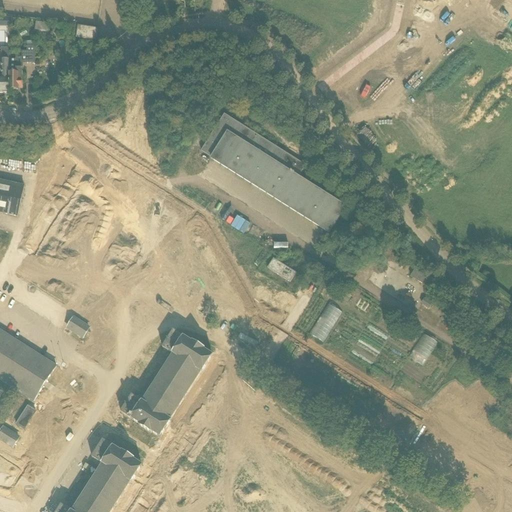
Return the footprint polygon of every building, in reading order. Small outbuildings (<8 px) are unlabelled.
[(77,39),(98,40),(98,28),(77,27),(77,39)] [(35,63),(35,61),(35,47),(27,47),(27,63),(35,63)] [(0,93),(9,94),(9,74),(9,60),(10,60),(11,49),(2,49),(1,60),(0,60),(1,68),(0,67),(0,93)] [(9,74),(9,94),(16,94),(16,91),(18,91),(18,89),(22,89),(22,58),(16,58),(16,60),(10,60),(9,60),(9,74)] [(224,115),(220,122),(201,151),(212,158),(211,159),(329,234),(346,208),(299,178),(306,166),(224,115)] [(24,187),(0,181),(0,213),(18,217),(24,187)] [(226,220),(232,211),(224,206),(219,216),(226,220)] [(291,282),(296,273),(275,260),(270,268),(291,282)] [(433,282),(415,270),(411,277),(428,288),(433,282)] [(312,336),(326,342),(340,310),(326,304),(312,336)] [(73,319),(68,328),(84,338),(89,329),(73,319)] [(57,367),(0,330),(0,380),(34,402),(57,367)] [(143,403),(133,397),(132,396),(121,413),(140,425),(139,426),(151,433),(152,433),(160,438),(171,421),(170,421),(201,373),(202,373),(213,357),(204,351),(204,350),(193,343),(192,343),(173,331),(163,348),(173,355),(143,403)] [(36,412),(28,407),(16,425),(24,430),(36,412)] [(19,439),(3,429),(0,433),(0,438),(13,447),(19,439)] [(250,453),(245,459),(248,462),(241,471),(251,481),(259,472),(263,475),(268,469),(264,466),(279,449),(268,440),(254,457),(250,453)] [(122,453),(104,442),(103,441),(92,458),(103,465),(72,511),(70,511),(61,506),(57,511),(111,511),(131,483),(142,466),(133,461),(134,460),(122,453)]
